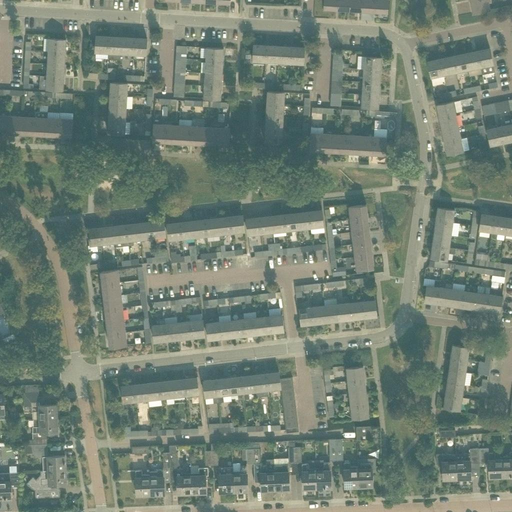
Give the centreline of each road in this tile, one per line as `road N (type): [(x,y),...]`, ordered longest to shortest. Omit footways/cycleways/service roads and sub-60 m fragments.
road 1 (residential): [(403,44),(377,30),(0,9)]
road 2 (residential): [(405,317),(426,133),(403,44)]
road 3 (residential): [(78,372),(294,347)]
road 4 (residential): [(78,372),(53,257),(40,232),(0,197)]
road 5 (residential): [(102,511),(78,372)]
road 6 (residential): [(154,283),(285,271)]
road 7 (residential): [(294,347),(391,334),(405,317)]
